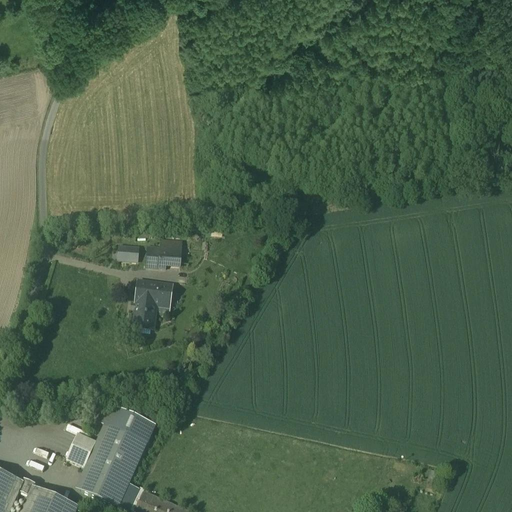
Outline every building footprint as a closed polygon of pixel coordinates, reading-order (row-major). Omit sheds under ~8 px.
[(119,264),(141,264),(141,248),(119,248),(119,264)] [(160,252),(147,251),(146,270),(158,271),(160,252)] [(182,253),(160,251),(160,252),(158,271),(166,272),(166,267),(180,268),(182,253)] [(172,290),(138,285),(135,307),(138,307),(155,310),(169,312),(169,309),(171,309),(171,306),(170,306),(172,290)] [(155,310),(138,307),(135,328),(152,330),(155,310)] [(110,430),(81,494),(118,511),(147,446),(110,430)] [(77,511),(33,492),(35,488),(24,483),(23,487),(0,476),(0,511),(12,511),(19,496),(28,500),(23,511),(78,511),(77,511)] [(184,511),(145,495),(137,511),(184,511)]
